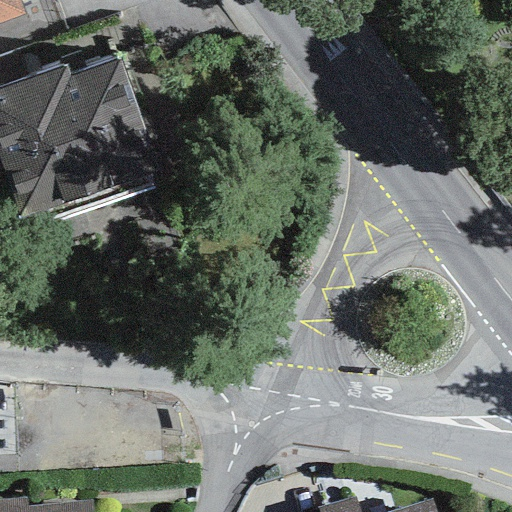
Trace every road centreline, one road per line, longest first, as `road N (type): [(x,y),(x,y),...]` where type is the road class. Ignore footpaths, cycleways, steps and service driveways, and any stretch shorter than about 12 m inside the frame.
road 1 (residential): [(0,367),(188,378),(265,393)]
road 2 (residential): [(416,179),(389,206),(265,393)]
road 3 (residential): [(265,393),(511,426)]
road 4 (tertiary): [(416,179),(283,0)]
road 5 (tertiary): [(511,301),(416,179)]
road 6 (residential): [(210,511),(265,393)]
